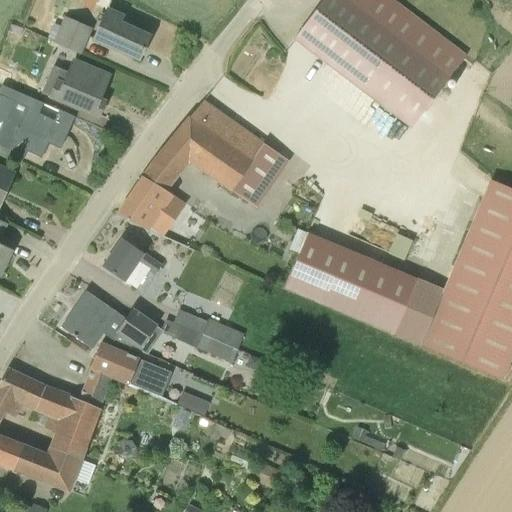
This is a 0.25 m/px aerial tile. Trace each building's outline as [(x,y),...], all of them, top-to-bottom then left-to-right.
[(392,0),(323,0),(294,38),(411,127),(466,56),(392,0)] [(96,30),(92,38),(139,60),(149,36),(121,23),(125,15),(107,7),(96,30)] [(64,16),(53,42),(81,55),(92,28),(64,16)] [(51,71),(42,93),(50,96),(50,97),(98,118),(105,102),(99,99),(109,76),(72,61),(67,72),(53,66),(51,71)] [(0,69),(0,84),(1,85),(8,88),(10,89),(15,76),(0,69)] [(0,139),(1,140),(26,151),(41,158),(48,142),(60,147),(74,117),(58,110),(54,120),(39,113),(41,107),(43,103),(10,89),(8,88),(1,85),(1,86),(0,86),(0,139)] [(230,193),(231,191),(255,208),(285,164),(203,101),(165,147),(230,193)] [(142,177),(116,215),(163,237),(184,208),(180,205),(182,202),(166,191),(177,177),(152,162),(142,177)] [(0,197),(3,190),(6,191),(13,174),(0,168),(0,197)] [(443,292),(420,347),(501,381),(508,365),(511,355),(511,189),(491,180),(443,292)] [(399,233),(392,252),(407,257),(414,239),(399,233)] [(394,336),(418,281),(307,234),(284,289),(394,336)] [(122,239),(103,267),(120,280),(122,279),(135,289),(148,271),(154,275),(161,267),(122,239)] [(0,271),(10,249),(0,243),(0,271)] [(76,337),(92,347),(102,333),(113,341),(138,352),(156,326),(132,308),(124,319),(89,295),(76,315),(72,312),(62,327),(73,334),(72,335),(75,337),(76,337)] [(208,320),(202,334),(237,349),(243,335),(233,331),(224,327),(208,320)] [(231,363),(237,349),(201,334),(196,348),(231,363)] [(100,343),(89,372),(104,377),(103,378),(107,379),(111,381),(111,379),(124,384),(128,386),(138,390),(159,399),(170,372),(154,365),(139,359),(139,358),(101,342),(100,343)] [(285,370),(269,363),(262,378),(278,386),(285,370)] [(47,418),(58,392),(46,387),(6,369),(0,380),(0,412),(4,414),(5,411),(14,415),(18,406),(47,418)] [(111,381),(107,379),(103,378),(104,377),(89,372),(78,400),(100,409),(111,381)] [(47,418),(44,426),(47,427),(54,430),(58,432),(51,447),(70,454),(78,458),(80,459),(82,459),(101,409),(100,409),(78,400),(71,397),(58,392),(47,418)] [(201,401),(195,414),(203,417),(209,404),(201,401)] [(0,463),(24,474),(34,448),(0,435),(0,421),(4,414),(0,412),(0,463)] [(117,452),(121,457),(127,458),(132,454),(133,448),(130,443),(123,442),(118,446),(117,452)] [(34,450),(24,474),(69,492),(74,479),(81,461),(82,459),(80,459),(78,458),(70,454),(51,447),(48,456),(34,450)] [(261,466),(255,481),(274,489),(280,475),(261,466)]
